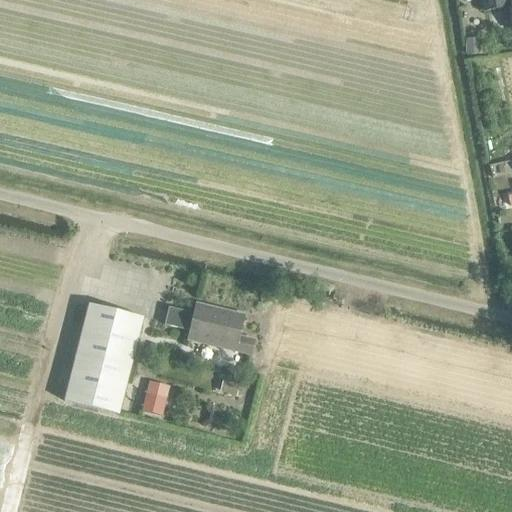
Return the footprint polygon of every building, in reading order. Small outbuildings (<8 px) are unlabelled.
[(510,7),(511,20),(511,0),(464,0),(465,2),(476,0),(481,0),(483,12),(505,8),(510,7)] [(479,56),(479,44),(465,45),(465,56),(479,56)] [(226,315),(227,312),(225,312),(224,315),(196,308),(197,305),(195,304),(193,314),(184,312),(168,308),(164,326),(179,330),(189,332),(187,341),(189,341),(189,338),(234,349),(233,352),(247,355),(251,353),(253,344),(251,341),(251,340),(238,337),(243,316),(240,315),(239,318),(226,315)] [(63,402),(118,416),(138,335),(142,319),(88,305),(63,402)] [(235,396),(238,386),(226,382),(223,393),(235,396)] [(153,414),(158,395),(146,392),(141,412),(153,414)]
